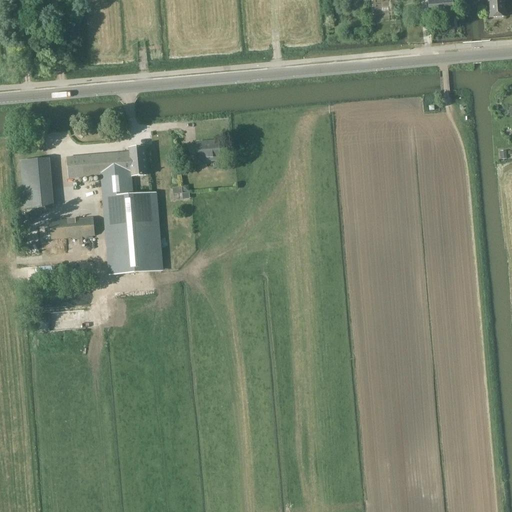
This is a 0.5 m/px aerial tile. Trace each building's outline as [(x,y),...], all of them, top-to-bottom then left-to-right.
[(427,0),(429,17),(453,16),(452,1),(462,1),(461,0),(427,0)] [(503,0),(489,0),(491,17),(505,16),(503,0)] [(219,148),(219,141),(196,143),(197,147),(189,148),(190,161),(198,161),(198,157),(206,156),(206,161),(224,160),(223,147),(219,148)] [(68,179),(80,178),(88,177),(102,176),(130,174),(130,177),(147,176),(144,147),(129,148),(129,152),(67,157),(68,179)] [(23,209),(51,207),(47,160),(19,162),(23,209)] [(131,191),(130,177),(130,174),(102,176),(110,276),(161,272),(154,194),(132,196),(131,191)] [(49,221),(50,239),(95,235),(93,218),(49,221)]
